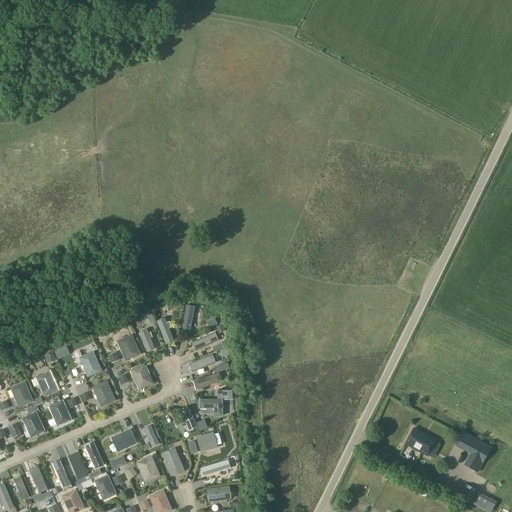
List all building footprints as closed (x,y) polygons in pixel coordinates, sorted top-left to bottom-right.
[(185,303),(181,331),(189,333),(194,305),(185,303)] [(147,310),(142,312),(147,324),(152,322),(147,310)] [(164,317),(157,320),(166,344),(174,340),(164,317)] [(145,327),(138,330),(146,351),(154,348),(145,327)] [(117,339),(126,359),(139,354),(131,333),(117,339)] [(188,340),(190,350),(214,345),(212,334),(188,340)] [(66,344),(54,349),(57,358),(70,353),(66,344)] [(79,355),(87,376),(101,370),(93,350),(79,355)] [(119,358),(116,350),(107,354),(111,362),(119,358)] [(53,352),(45,353),(46,361),(55,360),(53,352)] [(188,362),(191,371),(215,361),(212,352),(188,362)] [(183,358),(177,360),(179,366),(185,364),(183,358)] [(130,367),(139,388),(153,383),(144,362),(130,367)] [(72,379),(78,374),(73,368),(67,372),(72,379)] [(36,375),(44,396),(58,390),(49,369),(36,375)] [(192,380),(195,388),(221,379),(218,371),(192,380)] [(128,380),(125,373),(117,376),(120,384),(128,380)] [(92,385),(100,405),(114,400),(106,379),(92,385)] [(10,386),(19,406),(32,401),(24,380),(10,386)] [(180,387),(183,400),(189,399),(186,385),(180,387)] [(90,398),(86,390),(78,394),(81,401),(90,398)] [(40,395),(34,398),(37,403),(42,401),(40,395)] [(77,404),(74,396),(65,399),(69,407),(77,404)] [(48,403),(57,424),(71,419),(62,398),(48,403)] [(199,398),(199,406),(213,406),(213,415),(222,415),(222,398),(199,398)] [(5,399),(0,401),(0,409),(0,410),(8,407),(5,399)] [(188,405),(180,408),(189,432),(197,429),(188,405)] [(22,416),(30,437),(44,431),(35,410),(22,416)] [(13,414),(4,417),(6,423),(15,421),(13,414)] [(20,433),(15,422),(7,426),(12,436),(20,433)] [(151,423),(143,427),(151,447),(159,444),(151,423)] [(130,428),(110,436),(117,451),(136,442),(130,428)] [(413,428),(405,444),(426,455),(426,454),(432,458),(440,443),(434,440),(413,428)] [(212,431),(196,435),(200,452),(217,447),(212,431)] [(462,433),(456,443),(472,451),(466,463),(477,469),(489,447),(462,433)] [(112,440),(106,443),(112,461),(118,458),(112,440)] [(93,441),(85,444),(95,467),(103,464),(93,441)] [(174,446),(162,451),(171,476),(184,470),(174,446)] [(449,449),(443,460),(462,469),(468,458),(449,449)] [(77,451),(69,454),(78,478),(86,474),(77,451)] [(151,455),(136,461),(145,482),(159,476),(151,455)] [(227,458),(200,467),(203,476),(230,467),(227,458)] [(60,459),(52,462),(61,485),(69,482),(60,459)] [(121,464),(115,466),(118,474),(123,472),(121,464)] [(36,465),(28,468),(38,491),(46,488),(36,465)] [(108,473),(93,479),(101,500),(116,494),(108,473)] [(20,474),(12,478),(21,500),(29,496),(20,474)] [(3,482),(0,483),(0,497),(5,509),(13,506),(3,482)] [(229,485),(206,488),(208,501),(231,498),(229,485)] [(75,487),(61,493),(68,511),(73,511),(84,508),(75,487)] [(162,489),(148,495),(155,511),(164,511),(171,509),(162,489)] [(479,493),(473,504),(485,510),(491,499),(479,493)] [(50,511),(57,511),(54,503),(48,505),(50,511)]
